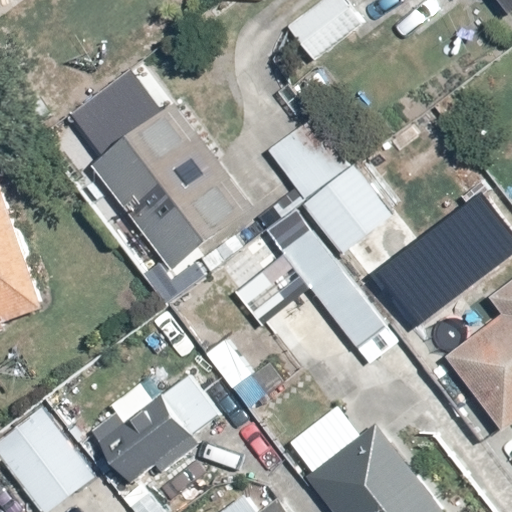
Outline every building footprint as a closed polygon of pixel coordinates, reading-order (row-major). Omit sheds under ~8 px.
[(368,22),(350,0),(324,0),(291,27),(318,62),(368,22)] [(253,206),(174,101),(91,165),(170,269),(253,206)] [(304,135),(275,157),(304,197),(333,176),(304,135)] [(0,329),(49,310),(0,180),(0,329)] [(429,258),(380,193),(354,212),(363,224),(339,242),(379,296),(429,258)] [(400,340),(305,220),(254,260),(287,303),(309,285),(370,363),(400,340)] [(511,283),(498,293),(510,310),(445,355),(500,434),(511,425),(511,283)] [(232,329),(206,349),(236,389),(262,369),(232,329)] [(93,445),(128,489),(120,495),(133,511),(171,511),(172,511),(143,476),(222,412),(187,368),(93,445)] [(49,511),(96,479),(46,407),(0,439),(0,451),(42,511),(49,511)] [(354,443),(330,412),(299,436),(321,465),(308,476),(335,511),(442,511),(376,426),(354,443)] [(297,511),(287,498),(269,511),(265,511),(247,488),(216,511),(297,511)]
